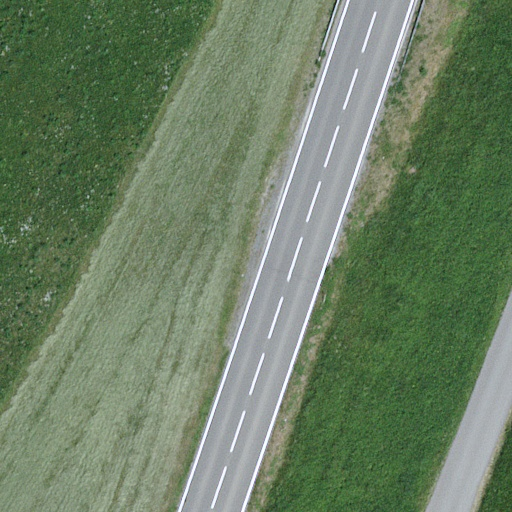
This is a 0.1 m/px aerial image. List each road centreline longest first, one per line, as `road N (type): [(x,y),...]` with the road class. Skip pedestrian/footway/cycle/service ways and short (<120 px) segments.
road 1 (primary): [(214,511),(380,0)]
road 2 (unknown): [(0,323),(186,0)]
road 3 (unclassified): [(511,343),(446,511)]
